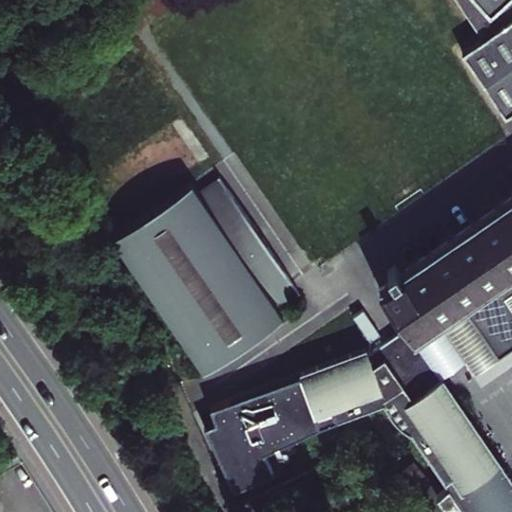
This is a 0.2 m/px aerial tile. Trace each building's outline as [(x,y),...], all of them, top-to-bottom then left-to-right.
[(463,45),(502,112),(511,106),(511,0),(462,0),(485,33),(463,45)] [(118,233),(199,372),(284,322),(277,310),(300,296),(232,180),(206,195),(201,185),(118,233)] [(412,325),(419,335),(511,274),(511,202),(387,286),(412,325)] [(511,274),(419,335),(444,374),(464,360),(477,378),(511,355),(511,274)] [(422,389),(444,374),(419,335),(412,325),(381,344),(389,356),(400,349),(416,371),(413,374),(422,389)] [(348,415),(392,398),(413,423),(454,484),(441,493),(457,511),(511,511),(511,475),(444,374),(422,389),(413,374),(416,371),(400,349),(389,356),(381,344),(375,348),(373,343),(308,369),(325,411),(344,404),(348,415)]
